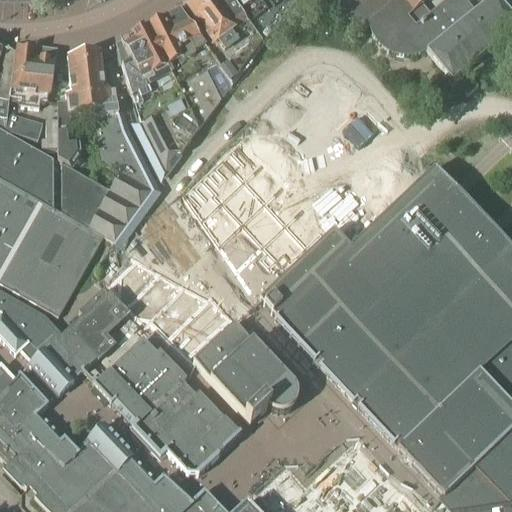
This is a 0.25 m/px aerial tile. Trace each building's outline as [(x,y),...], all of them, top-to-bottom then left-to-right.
[(231,92),(241,80),(263,50),(249,31),(227,0),(195,0),(182,10),(185,14),(178,18),(231,92)] [(227,0),(249,31),(263,50),(300,0),(227,0)] [(352,0),(354,1),(355,1),(357,4),(354,7),(349,5),(341,12),(363,37),(366,34),(380,49),(380,50),(381,50),(382,51),(383,52),(384,53),(386,54),(387,55),(388,55),(389,56),(393,58),(396,58),(398,59),(401,60),(403,60),(405,60),(408,60),(411,60),(415,59),(418,58),(420,58),(426,55),(451,86),(511,34),(511,22),(493,0),(492,0),(466,22),(450,2),(431,18),(422,7),(430,0),(352,0)] [(148,33),(189,119),(198,136),(231,92),(178,18),(148,33)] [(131,103),(132,103),(140,131),(139,132),(171,128),(189,119),(148,33),(119,47),(115,50),(121,71),(131,103)] [(0,134),(3,136),(4,137),(4,136),(5,135),(7,130),(6,129),(8,107),(7,107),(13,56),(0,53),(0,134)] [(10,95),(21,97),(19,111),(36,113),(38,106),(45,106),(46,100),(47,100),(52,61),(35,59),(35,57),(15,56),(10,95)] [(100,58),(83,60),(90,116),(91,124),(117,121),(118,121),(115,94),(110,94),(105,95),(100,58)] [(57,125),(57,154),(57,165),(72,175),(82,161),(80,144),(72,145),(69,119),(90,116),(83,60),(66,62),(71,99),(65,100),(66,107),(57,109),(57,125)] [(460,91),(467,101),(478,92),(471,83),(460,91)] [(7,130),(5,135),(36,145),(41,129),(10,120),(7,130)] [(117,121),(91,124),(100,169),(119,180),(152,198),(122,139),(117,121)] [(41,145),(41,154),(57,154),(57,125),(45,126),(45,145),(41,145)] [(174,133),(171,128),(139,132),(165,182),(191,146),(174,133)] [(109,197),(61,170),(61,184),(61,196),(127,233),(139,216),(108,199),(109,197)] [(100,171),(91,186),(109,196),(109,197),(108,199),(139,216),(152,198),(119,180),(118,181),(100,171)] [(511,511),(511,256),(509,253),(492,235),(455,196),(433,173),(349,253),(332,236),(258,306),(275,323),(273,324),(313,366),(312,367),(317,373),(318,372),(352,407),(350,409),(356,414),(357,413),(368,423),(428,488),(443,503),(451,511),(511,511)] [(0,290),(58,323),(103,243),(61,220),(53,215),(0,185),(0,290)] [(127,233),(61,196),(61,220),(103,243),(114,250),(127,233)] [(102,296),(77,318),(80,322),(98,339),(99,338),(119,317),(104,302),(106,300),(102,296)] [(0,344),(15,360),(19,357),(18,356),(42,333),(0,309),(0,344)] [(45,385),(44,386),(57,400),(81,378),(81,379),(82,378),(81,377),(97,362),(95,360),(108,347),(99,338),(98,339),(80,322),(56,344),(71,360),(45,385)] [(233,329),(192,368),(249,429),(266,413),(271,417),(277,419),(283,418),(289,416),(293,412),(296,407),(297,401),(296,395),(293,390),(289,385),(258,352),(257,352),(251,346),(250,347),(233,329)] [(42,333),(18,356),(19,357),(30,369),(28,370),(44,386),(45,385),(71,360),(56,344),(43,331),(42,333)] [(163,458),(184,481),(196,480),(240,440),(198,395),(195,399),(182,386),(186,383),(159,354),(156,357),(143,342),(93,389),(91,387),(90,388),(92,390),(91,390),(109,410),(110,410),(131,432),(130,433),(158,463),(163,458)] [(0,466),(5,471),(5,472),(3,473),(19,490),(21,488),(29,497),(27,499),(39,511),(217,511),(203,496),(189,508),(161,483),(156,488),(143,474),(131,462),(132,461),(102,430),(87,445),(87,446),(75,457),(63,443),(62,444),(38,419),(47,410),(18,379),(12,385),(0,372),(0,466)]
